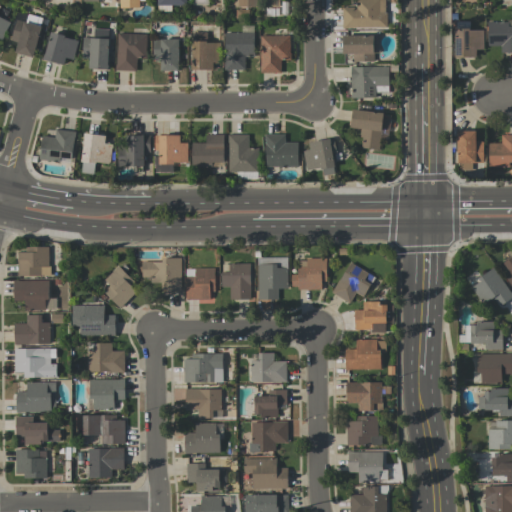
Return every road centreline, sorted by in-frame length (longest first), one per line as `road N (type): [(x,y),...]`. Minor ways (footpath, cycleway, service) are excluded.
road 1 (residential): [(313,100),(95,104),(0,80)]
road 2 (tertiary): [(426,213),(422,370),(436,511)]
road 3 (secondary): [(426,199),(151,202)]
road 4 (secondary): [(0,213),(84,228),(252,229)]
road 5 (tertiary): [(424,0),(426,213)]
road 6 (residential): [(149,332),(159,511)]
road 7 (residential): [(317,332),(320,511)]
road 8 (secondary): [(252,229),(426,227)]
road 9 (residential): [(317,332),(149,332)]
road 10 (residential): [(159,505),(0,504)]
road 11 (residential): [(29,90),(0,213)]
